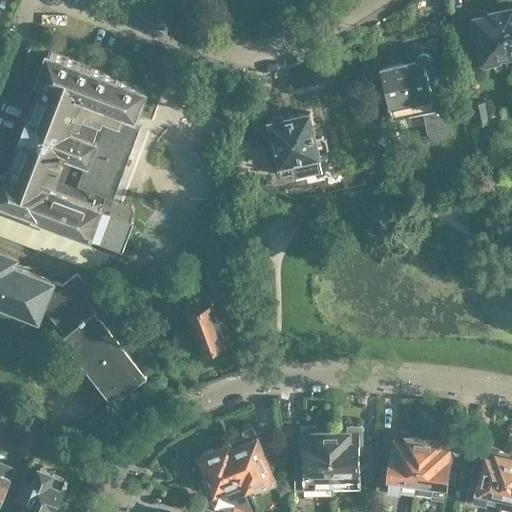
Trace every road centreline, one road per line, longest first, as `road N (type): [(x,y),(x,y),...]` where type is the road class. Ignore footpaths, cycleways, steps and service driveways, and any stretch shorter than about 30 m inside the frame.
road 1 (residential): [(113,511),(182,416),(229,390),(274,379),(369,376),(511,395)]
road 2 (residential): [(376,0),(289,49),(261,55),(199,44),(80,0)]
